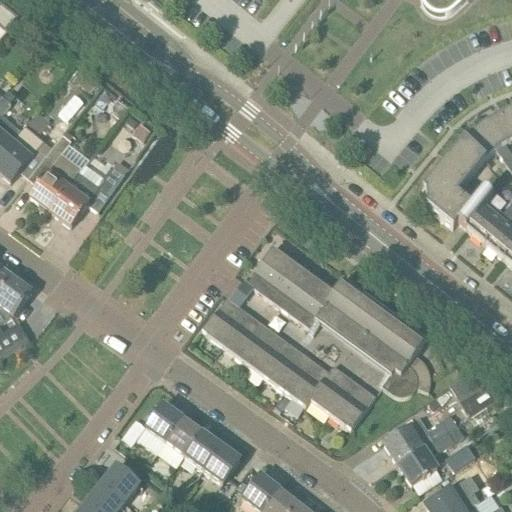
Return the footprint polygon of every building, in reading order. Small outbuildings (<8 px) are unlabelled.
[(420,0),(421,1),(421,2),(422,7),(425,11),(428,14),(432,16),(437,18),(441,18),(446,17),(450,15),(454,13),(467,0),(420,0)] [(90,97),(99,87),(100,85),(84,72),(81,74),(74,83),(90,97)] [(0,159),(21,135),(2,119),(11,107),(9,106),(15,99),(8,93),(5,98),(4,97),(2,100),(0,102),(0,159)] [(114,117),(120,122),(128,112),(118,103),(113,109),(114,117)] [(511,144),(511,125),(507,113),(484,126),(501,151),(506,148),(511,144)] [(464,143),(484,164),(497,154),(501,151),(484,126),(464,143)] [(150,135),(139,128),(132,138),(143,146),(150,135)] [(0,176),(11,186),(20,176),(21,177),(23,175),(29,180),(45,160),(37,155),(44,147),(25,130),(21,135),(0,159),(0,176)] [(50,215),(68,191),(80,172),(60,157),(68,147),(60,140),(45,160),(29,180),(27,183),(28,183),(30,181),(38,186),(36,189),(37,190),(29,200),(50,215)] [(434,179),(457,198),(484,164),(464,143),(464,142),(434,179)] [(497,154),(506,168),(511,163),(511,157),(506,148),(501,151),(497,154)] [(97,215),(123,179),(112,171),(98,189),(79,176),(68,191),(50,215),(72,230),(88,208),(97,215)] [(481,195),(470,209),(457,198),(434,179),(420,196),(419,200),(419,203),(421,206),(453,232),(458,226),(466,233),(484,212),(493,201),(484,195),(481,195)] [(503,226),(499,223),(484,211),(484,212),(466,233),(485,249),(503,226)] [(511,223),(511,218),(506,214),(499,223),(503,226),(507,230),(511,223)] [(504,264),(511,254),(511,233),(507,230),(503,226),(485,249),(504,264)] [(415,393),(416,391),(428,396),(430,389),(430,388),(431,385),(430,381),(429,377),(428,374),(426,370),(424,366),(421,363),(418,360),(415,359),(426,344),(343,284),(334,297),(325,291),(272,252),(247,287),(309,332),(319,319),(394,374),(382,390),(391,396),(394,399),(398,400),(402,400),(406,400),(410,398),(413,396),(415,393)] [(0,296),(11,281),(0,273),(0,296)] [(0,363),(27,345),(16,329),(3,338),(0,332),(0,329),(10,323),(31,296),(11,281),(0,296),(0,363)] [(328,376),(227,302),(202,336),(305,412),(310,406),(350,435),(376,400),(333,369),(328,376)] [(489,386),(474,373),(449,389),(460,406),(489,386)] [(470,421),(504,399),(489,386),(460,406),(470,421)] [(183,424),(163,409),(139,443),(159,457),(165,447),(183,424)] [(448,435),(457,430),(450,420),(441,425),(448,435)] [(397,468),(434,443),(421,423),(384,447),(397,468)] [(184,461),(201,437),(183,424),(165,447),(184,461)] [(434,443),(397,468),(411,490),(439,472),(438,470),(447,465),(440,454),(454,445),(447,436),(435,444),(434,443)] [(202,474),(220,450),(201,437),(184,461),(202,474)] [(220,450),(202,474),(222,488),(228,480),(239,464),(220,450)] [(451,477),(474,463),(467,452),(445,466),(451,477)] [(425,511),(467,511),(474,508),(465,495),(489,479),(486,474),(496,468),(491,461),(487,464),(483,457),(474,463),(451,477),(459,488),(425,511)] [(100,489),(123,508),(139,489),(115,470),(100,489)] [(250,511),(265,511),(279,495),(260,480),(241,505),(250,511)] [(242,485),(237,492),(241,495),(246,488),(242,485)] [(91,511),(120,511),(123,508),(100,489),(86,507),(91,511)] [(279,495),(265,511),(294,511),(297,509),(279,495)]
